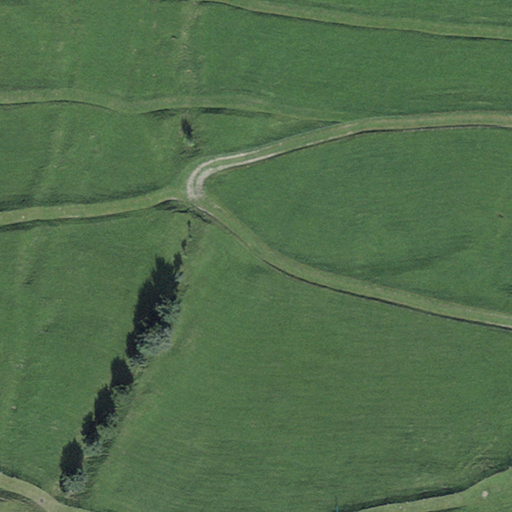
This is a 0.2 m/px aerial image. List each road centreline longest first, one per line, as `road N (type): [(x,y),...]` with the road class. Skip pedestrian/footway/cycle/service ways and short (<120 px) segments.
road 1 (track): [(364,122),(199,169),(186,184),(290,268),(511,321)]
road 2 (track): [(511,120),(364,122),(228,101),(132,108),(64,93),(0,96)]
road 3 (track): [(511,34),(229,0)]
road 4 (track): [(186,184),(164,200),(0,222)]
road 5 (track): [(511,476),(456,502),(382,511)]
